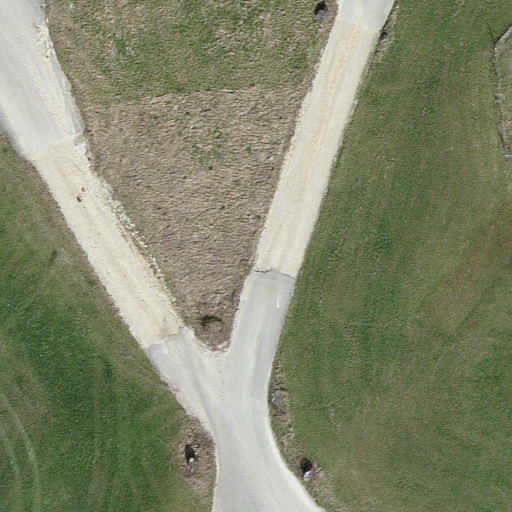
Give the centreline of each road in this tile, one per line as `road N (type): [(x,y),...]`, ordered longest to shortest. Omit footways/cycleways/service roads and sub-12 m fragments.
road 1 (track): [(0,10),(164,338),(232,412),(259,511)]
road 2 (track): [(359,0),(232,412)]
